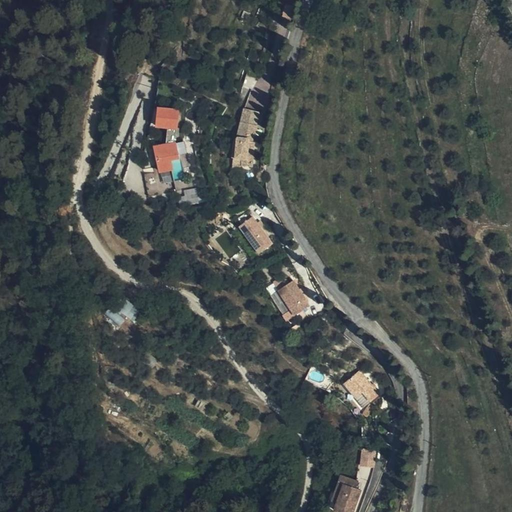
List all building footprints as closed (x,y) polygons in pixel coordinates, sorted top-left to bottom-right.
[(289,23),(293,10),(282,8),(279,18),(289,23)] [(245,158),(245,165),(255,166),(256,140),(260,126),(259,124),(263,112),(248,108),(238,136),(237,140),(235,140),(234,157),(235,158),(245,158)] [(183,112),(163,111),(162,128),(172,129),(170,147),(180,145),(181,136),(181,129),(183,112)] [(170,147),(160,149),(165,173),(177,171),(174,158),(182,156),(180,145),(170,147)] [(245,169),(245,165),(245,158),(235,158),(235,169),(245,169)] [(191,181),(180,183),(182,193),(193,190),(191,181)] [(274,244),(262,229),(258,224),(254,218),(240,227),(261,253),(274,244)] [(307,300),(295,281),(280,291),(296,316),(309,308),(305,302),(307,300)] [(29,288),(17,295),(19,298),(23,307),(28,304),(31,309),(35,306),(33,301),(35,300),(29,288)] [(127,315),(133,320),(141,310),(123,295),(108,313),(120,323),(127,315)] [(383,395),(364,370),(348,384),(359,398),(367,392),(375,402),(383,395)] [(356,491),(358,484),(340,478),(332,504),(337,506),(334,511),(353,511),(360,492),(356,491)]
